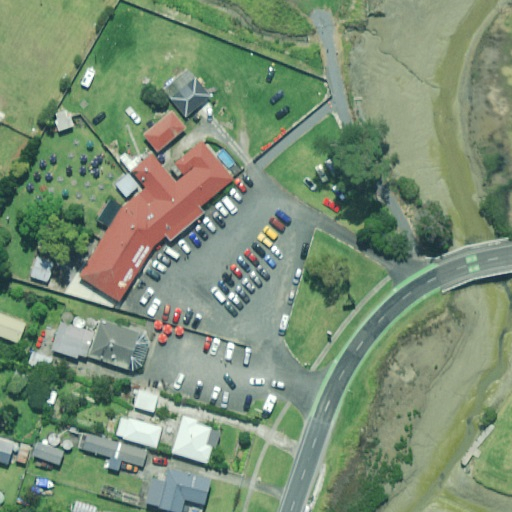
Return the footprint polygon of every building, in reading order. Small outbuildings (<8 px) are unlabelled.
[(179,109),(205,87),(190,69),(164,91),(179,109)] [(151,143),(180,118),(165,102),(137,126),(151,143)] [(76,127),(71,110),(55,115),(60,132),(76,127)] [(73,267),(112,294),(150,235),(161,226),(164,229),(194,203),(191,199),(227,167),(197,131),(170,153),(178,163),(170,171),(147,144),(127,163),(140,179),(117,199),(73,267)] [(245,152),(238,159),(246,169),(254,162),(245,152)] [(56,268),(37,262),(32,278),(51,283),(56,268)] [(29,323),(0,313),(0,336),(22,344),(29,323)] [(72,322),(63,351),(140,375),(152,336),(111,323),(108,334),(72,322)] [(55,362),(34,353),(28,366),(49,375),(55,362)] [(33,376),(16,373),(13,392),(31,394),(33,376)] [(202,420),(187,415),(175,453),(210,464),(217,443),(212,442),(216,428),(201,423),(202,420)] [(165,429),(123,417),(118,437),(159,448),(165,429)] [(151,452),(85,433),(80,448),(114,458),(111,468),(122,472),(125,461),(146,467),(151,452)] [(32,447),(9,440),(4,458),(28,464),(32,447)] [(67,452),(40,443),(36,457),(63,465),(67,452)] [(167,510),(166,511),(184,511),(187,500),(202,504),(208,479),(171,469),(161,509),(167,510)] [(99,511),(100,508),(78,502),(75,511),(99,511)]
